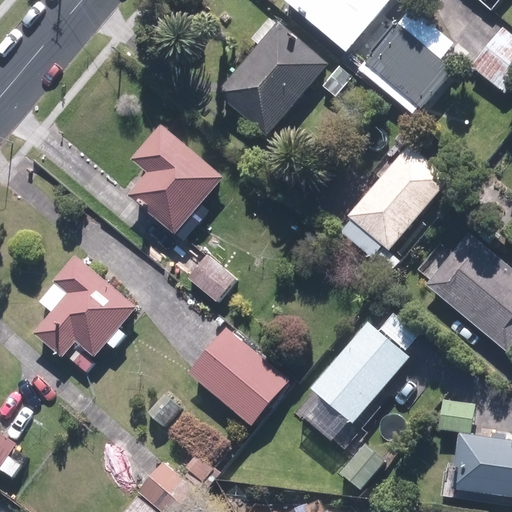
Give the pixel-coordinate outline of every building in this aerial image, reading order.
[(297,0),(355,50),(379,23),(376,21),(395,0),(297,0)] [(275,134),(336,63),(287,20),(285,23),(279,17),(260,38),(267,44),(226,91),(275,134)] [(382,53),(376,60),(431,108),(464,70),(408,20),(380,52),(382,53)] [(511,92),(511,28),(509,26),(477,66),(511,93),(511,92)] [(358,77),(345,65),(327,86),(341,98),(358,77)] [(184,233),(233,176),(172,124),(142,158),(156,171),(137,193),(184,233)] [(459,179),(417,143),(355,214),(360,218),(349,230),(379,255),(390,243),(397,250),(459,179)] [(511,350),(511,260),(478,231),(434,283),(511,350)] [(223,302),(244,277),(215,253),(195,278),(223,302)] [(144,306),(86,254),(62,279),(65,281),(49,299),(61,310),(43,330),(72,355),(85,341),(100,355),(114,340),(122,347),(135,333),(127,326),(144,306)] [(386,328),(376,320),(321,386),(363,422),(419,355),(413,350),(427,334),(400,312),(386,328)] [(259,425),(298,379),(234,325),(195,371),(259,425)] [(171,425),(186,407),(169,393),(154,412),(171,425)] [(482,402),(450,398),(446,428),(468,431),(478,433),(482,402)] [(0,425),(8,414),(0,408),(0,425)] [(23,442),(6,430),(0,439),(0,471),(2,473),(5,468),(19,477),(28,462),(15,454),(23,442)] [(511,493),(511,436),(478,433),(468,431),(461,487),(511,493)] [(394,459),(373,441),(348,472),(369,489),(394,459)] [(185,511),(205,489),(170,460),(145,490),(146,491),(171,511),(185,511)] [(171,511),(146,491),(128,511),(171,511)]
